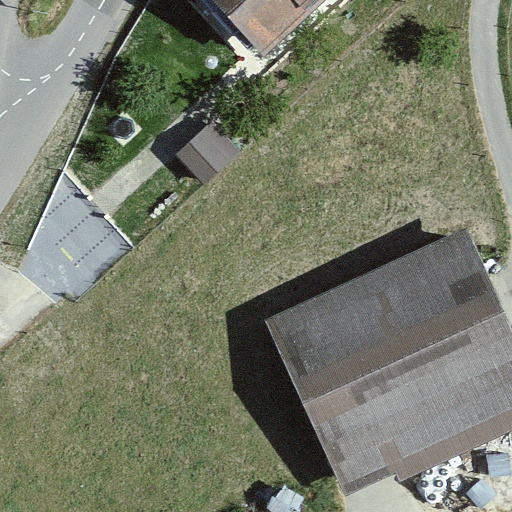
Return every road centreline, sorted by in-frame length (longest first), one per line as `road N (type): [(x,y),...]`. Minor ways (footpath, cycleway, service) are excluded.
road 1 (unknown): [(459,0),(28,303)]
road 2 (unclassified): [(0,131),(114,0)]
